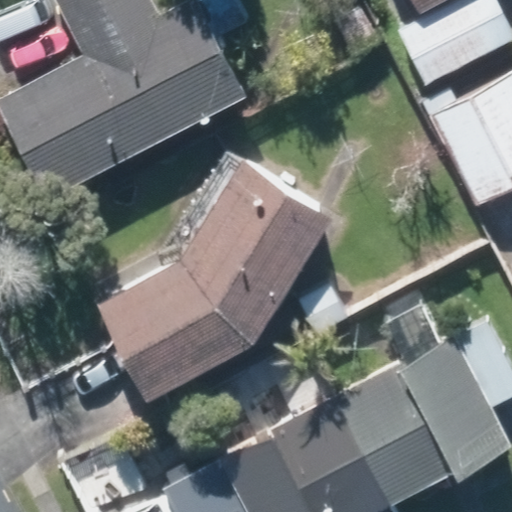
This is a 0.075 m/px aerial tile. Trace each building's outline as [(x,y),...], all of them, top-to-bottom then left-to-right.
[(224,32),(246,20),(235,0),(170,0),(164,3),(162,0),(66,0),(91,44),(6,91),(59,187),(250,80),(224,32)] [(326,0),(351,47),(379,32),(362,0),(326,0)] [(420,0),(422,2),(397,16),(427,74),(511,29),(511,18),(502,0),(420,0)] [(511,72),(438,112),(483,197),(511,181),(511,72)] [(178,247),(107,286),(158,380),(268,321),(265,316),(340,200),(247,140),(178,247)] [(227,456),(172,485),(186,511),(220,511),(248,497),(255,511),(359,511),(511,432),(511,428),(496,397),(511,388),(511,356),(487,308),(445,330),(427,294),(392,313),(410,348),(222,447),(227,456)]
